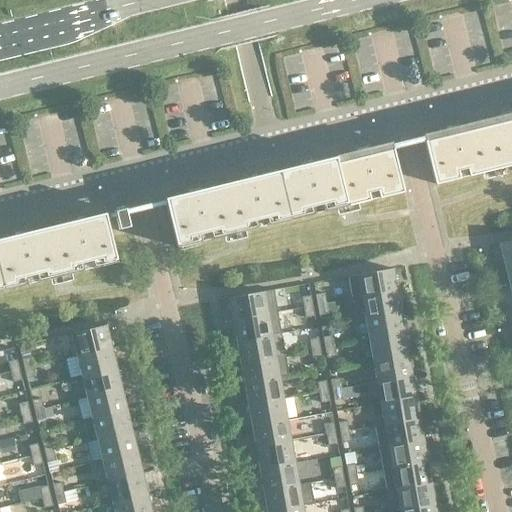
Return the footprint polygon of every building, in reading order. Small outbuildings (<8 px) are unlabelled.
[(511,113),(423,135),(435,184),(511,165),(511,113)] [(403,192),(391,143),(165,198),(177,247),(403,192)] [(130,227),(125,208),(114,211),(118,229),(130,227)] [(0,290),(117,262),(105,213),(0,238),(0,290)] [(511,263),(511,239),(499,243),(504,265),(511,263)] [(396,291),(392,269),(348,276),(352,299),(361,297),(396,291)] [(277,312),(273,290),(229,298),(233,320),(277,312)] [(400,312),(396,291),(361,297),(365,318),(400,312)] [(326,303),(324,293),(315,295),(317,305),(326,303)] [(312,306),(310,295),(301,297),(303,307),(312,306)] [(337,301),(326,303),(328,314),(332,313),(338,306),(337,301)] [(328,314),(326,303),(317,305),(319,315),(328,314)] [(314,316),(312,306),(303,307),(305,318),(314,316)] [(281,333),(277,312),(233,320),(236,341),(281,333)] [(404,333),(400,312),(365,318),(369,340),(404,333)] [(111,347),(106,325),(71,333),(76,355),(111,347)] [(1,333),(3,341),(10,339),(8,331),(1,333)] [(285,354),(281,333),(236,341),(240,362),(285,354)] [(408,355),(404,333),(369,340),(373,361),(408,355)] [(334,346),(332,336),(323,337),(324,347),(334,346)] [(320,348),(318,338),(309,339),(311,350),(320,348)] [(335,356),(334,346),(324,347),(326,358),(335,356)] [(116,368),(111,347),(76,355),(82,376),(116,368)] [(321,358),(320,348),(311,350),(312,360),(321,358)] [(288,376),(285,354),(240,362),(244,384),(279,377),(288,376)] [(411,376),(408,355),(373,361),(376,382),(411,376)] [(33,366),(30,356),(21,358),(24,368),(33,366)] [(19,369),(17,359),(8,361),(10,371),(19,369)] [(35,376),(33,366),(24,368),(26,378),(35,376)] [(121,389),(116,368),(82,376),(87,397),(121,389)] [(21,379),(19,369),(10,371),(13,382),(21,379)] [(415,397),(411,376),(376,382),(380,403),(415,397)] [(283,399),(279,377),(244,384),(248,405),(283,399)] [(341,388),(339,378),(330,380),(332,390),(341,388)] [(327,391),(325,380),(316,382),(318,392),(327,391)] [(343,399),(341,388),(332,390),(334,400),(343,399)] [(126,410),(121,389),(87,397),(92,418),(126,410)] [(329,401),(327,391),(318,392),(320,403),(329,401)] [(419,418),(415,397),(380,403),(384,425),(419,418)] [(43,408),(41,398),(32,400),(34,410),(43,408)] [(287,420),(283,399),(248,405),(252,426),(287,420)] [(29,411),(27,401),(18,403),(20,413),(29,411)] [(45,418),(43,408),(34,410),(37,420),(45,418)] [(131,431),(126,410),(92,418),(82,421),(88,442),(97,439),(131,431)] [(32,421),(29,411),(20,413),(23,424),(32,421)] [(423,440),(419,418),(384,425),(375,426),(378,448),(423,440)] [(290,441),(287,420),(252,426),(255,447),(290,441)] [(349,431),(347,421),(338,422),(340,432),(349,431)] [(335,433),(333,423),(324,425),(326,435),(335,433)] [(137,452),(131,431),(97,439),(102,460),(137,452)] [(351,441),(349,431),(340,432),(342,443),(351,441)] [(337,443),(335,433),(326,435),(328,445),(337,443)] [(53,450),(51,440),(42,442),(44,452),(53,450)] [(427,461),(423,440),(378,448),(382,469),(427,461)] [(294,463),(290,441),(255,447),(259,469),(294,463)] [(40,453),(37,443),(28,445),(31,455),(40,453)] [(56,460),(53,450),(44,452),(47,462),(56,460)] [(142,473),(137,452),(102,460),(107,481),(142,473)] [(42,463),(40,453),(31,455),(33,465),(42,463)] [(431,483),(427,461),(382,469),(386,491),(396,489),(431,483)] [(298,484),(294,463),(259,469),(263,491),(298,484)] [(356,474),(355,464),(346,465),(347,476),(356,474)] [(343,476),(341,466),(332,468),(334,478),(343,476)] [(147,494),(142,473),(107,481),(112,503),(147,494)] [(358,484),(356,474),(347,476),(349,486),(358,484)] [(345,487),(343,476),(334,478),(335,488),(345,487)] [(64,492),(61,482),(52,484),(55,494),(64,492)] [(314,503),(310,482),(298,484),(263,491),(267,511),(302,506),(314,503)] [(434,504),(431,483),(396,489),(399,510),(434,504)] [(50,495),(47,485),(38,487),(41,497),(50,495)] [(66,502),(64,492),(55,494),(57,504),(66,502)] [(151,511),(147,494),(112,503),(114,511),(151,511)] [(52,505),(50,495),(41,497),(43,508),(52,505)]
